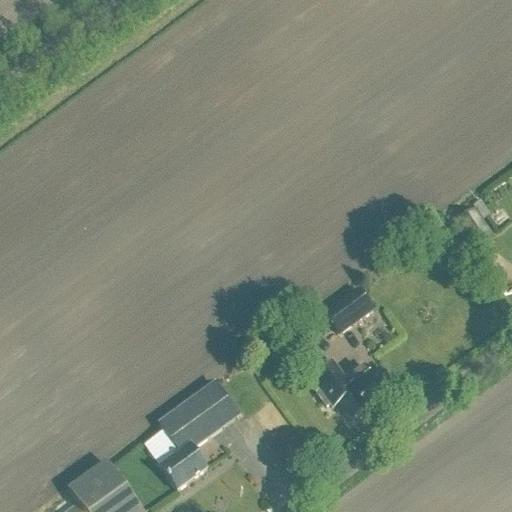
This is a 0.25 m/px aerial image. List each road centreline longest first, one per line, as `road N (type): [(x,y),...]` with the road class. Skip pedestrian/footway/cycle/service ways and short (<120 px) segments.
road 1 (unclassified): [(288,511),(511,347)]
road 2 (tertiary): [(0,91),(125,0)]
